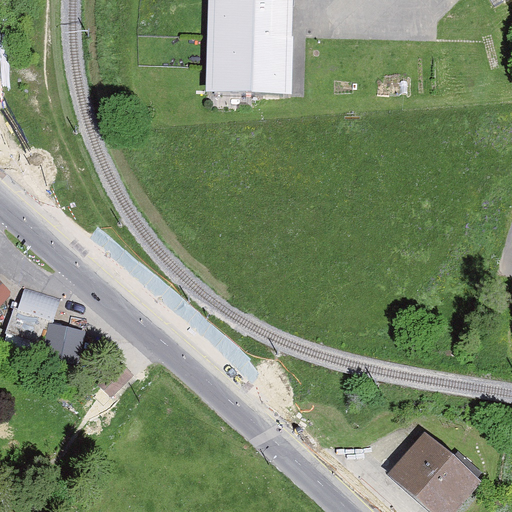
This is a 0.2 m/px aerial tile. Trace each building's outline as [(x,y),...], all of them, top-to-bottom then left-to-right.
[(217,0),(215,91),(288,92),(289,0),(217,0)] [(0,303),(8,295),(0,286),(0,303)] [(51,323),(14,311),(7,334),(43,346),(51,323)] [(62,322),(51,349),(81,361),(92,334),(62,322)] [(130,378),(119,367),(100,387),(111,397),(130,378)] [(427,443),(397,478),(435,511),(443,511),(471,480),(427,443)]
